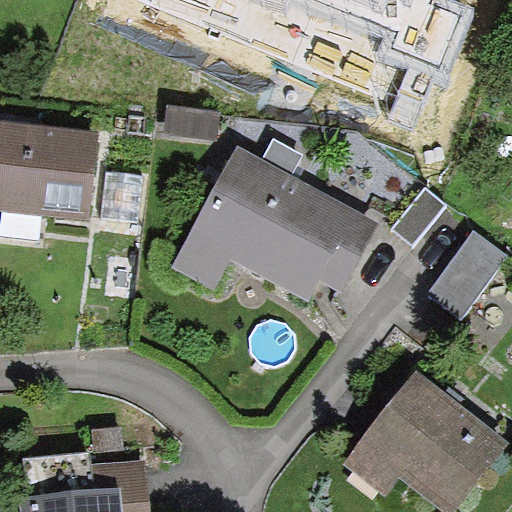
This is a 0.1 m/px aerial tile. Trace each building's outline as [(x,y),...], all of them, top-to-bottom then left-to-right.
[(326,0),(401,30),(394,47),(438,65),(458,15),(428,3),(429,0),(326,0)] [(95,59),(65,49),(55,80),(85,90),(95,59)] [(95,138),(0,130),(0,203),(89,211),(95,138)] [(373,231),(242,158),(177,273),(212,293),(234,255),(329,308),(373,231)] [(443,209),(426,195),(396,231),(413,245),(443,209)] [(504,261),(475,239),(434,294),(462,315),(504,261)] [(463,511),(504,459),(411,389),(346,476),(382,503),(393,489),(423,511),(463,511)] [(145,511),(142,469),(26,478),(28,511),(145,511)]
